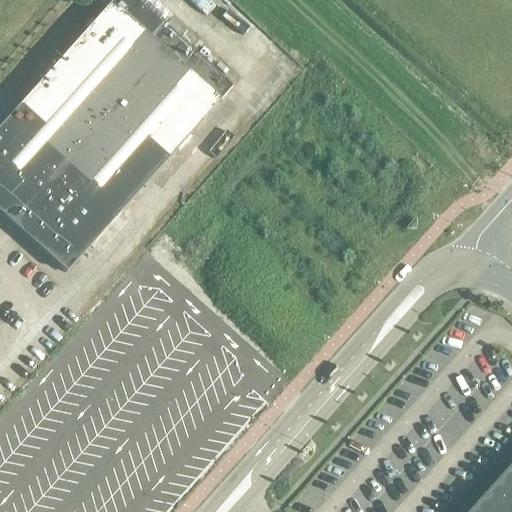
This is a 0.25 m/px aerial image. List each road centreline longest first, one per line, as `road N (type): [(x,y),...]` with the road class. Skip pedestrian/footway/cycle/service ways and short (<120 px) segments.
road 1 (tertiary): [(223,511),(435,277),(468,267)]
road 2 (track): [(497,181),(294,0)]
